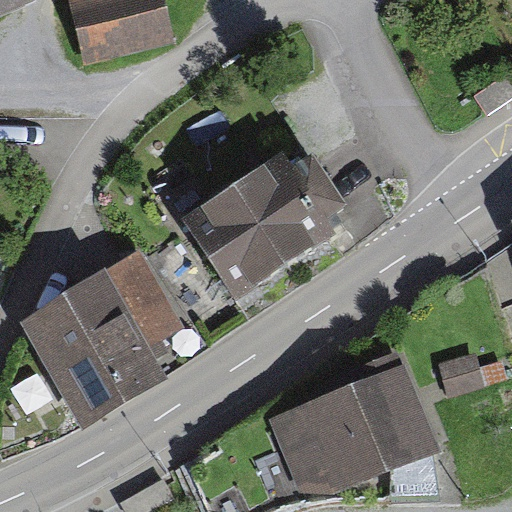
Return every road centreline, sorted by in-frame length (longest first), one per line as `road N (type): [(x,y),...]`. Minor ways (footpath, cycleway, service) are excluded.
road 1 (tertiary): [(14,499),(208,390),(469,216)]
road 2 (residential): [(336,0),(469,216)]
road 3 (residential): [(298,0),(238,27),(133,104)]
